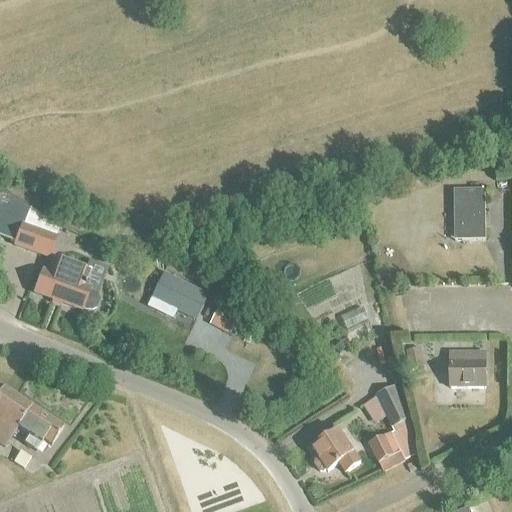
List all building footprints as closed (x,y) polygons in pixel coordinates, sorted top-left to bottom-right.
[(453,194),(454,244),(485,243),(483,193),(453,194)] [(0,209),(0,240),(14,246),(13,248),(47,260),(54,239),(20,227),(23,219),(24,218),(19,217),(0,209)] [(41,274),(33,295),(80,312),(82,309),(86,312),(92,312),(98,308),(100,302),(98,295),(88,292),(82,289),(88,275),(52,262),(47,276),(41,274)] [(164,276),(148,309),(172,321),(176,313),(196,322),(209,298),(164,276)] [(384,277),(379,288),(390,294),(395,283),(384,277)] [(221,304),(211,324),(231,335),(242,315),(221,304)] [(341,344),(334,350),(339,355),(346,349),(341,344)] [(419,351),(405,355),(410,374),(424,370),(419,351)] [(472,356),(449,356),(449,365),(449,391),(485,391),(484,356),(472,356)] [(288,373),(281,381),(290,390),(297,382),(288,373)] [(28,439),(24,445),(36,453),(43,442),(51,447),(62,429),(0,389),(0,447),(3,449),(5,451),(17,432),(28,439)] [(376,398),(393,434),(368,446),(382,474),(418,456),(410,422),(395,389),(376,398)] [(338,433),(311,451),(318,461),(315,463),(314,466),(319,474),(322,474),(325,472),(327,474),(338,466),(344,476),(360,466),(338,433)] [(511,446),(501,451),(506,464),(511,461),(511,446)] [(21,452),(13,464),(23,470),(30,458),(21,452)]
